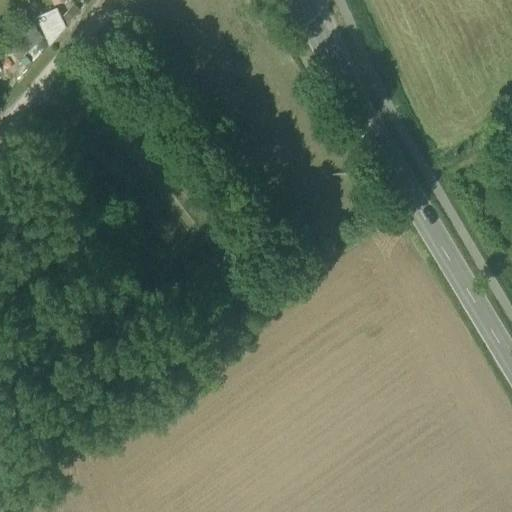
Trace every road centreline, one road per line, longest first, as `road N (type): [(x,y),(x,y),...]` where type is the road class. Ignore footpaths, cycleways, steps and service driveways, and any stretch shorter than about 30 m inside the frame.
road 1 (tertiary): [(298,0),(511,364)]
road 2 (track): [(107,0),(0,124)]
